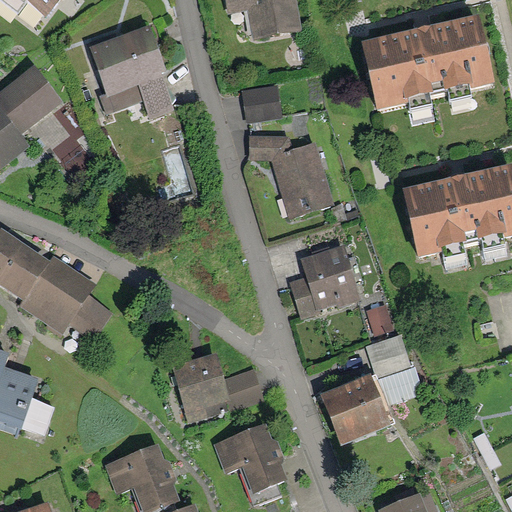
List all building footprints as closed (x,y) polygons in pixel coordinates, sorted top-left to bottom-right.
[(59,0),(16,0),(44,20),(59,0)] [(293,0),(221,0),(222,6),(244,3),(249,39),(298,32),(293,0)] [(154,22),(92,44),(109,91),(104,93),(110,111),(148,98),(154,114),(178,106),(165,69),(170,67),(154,22)] [(475,30),(361,54),(375,116),(488,92),(475,30)] [(32,68),(0,91),(0,172),(33,150),(22,135),(60,108),(32,68)] [(283,85),(245,90),(250,122),(287,116),(283,85)] [(285,142),(248,140),(247,161),(268,162),(285,158),(285,142)] [(181,196),(196,192),(184,148),(169,152),(181,196)] [(326,212),(312,152),(285,158),(268,162),(283,223),(326,212)] [(511,187),(509,172),(396,197),(409,259),(511,236),(511,187)] [(46,271),(0,241),(0,292),(64,334),(69,326),(82,335),(91,341),(107,315),(88,302),(97,289),(53,260),(46,271)] [(303,276),(288,279),(296,314),(353,301),(342,251),(299,261),(303,276)] [(380,310),(364,315),(371,340),(387,336),(380,310)] [(389,407),(425,393),(403,334),(366,347),(389,407)] [(0,359),(0,423),(22,432),(39,388),(4,375),(9,363),(0,359)] [(218,379),(215,365),(172,375),(183,424),(190,422),(191,425),(221,418),(220,412),(225,410),(218,379)] [(218,379),(225,410),(259,399),(251,372),(218,379)] [(368,380),(316,399),(335,451),(387,432),(368,380)] [(261,434),(213,450),(223,479),(239,474),(252,510),(278,502),(276,496),(286,493),(280,474),(281,473),(274,451),(268,453),(261,434)] [(155,458),(107,475),(117,504),(133,499),(137,511),(177,511),(173,499),(176,498),(168,476),(162,478),(155,458)] [(417,511),(413,501),(383,511),(417,511)]
